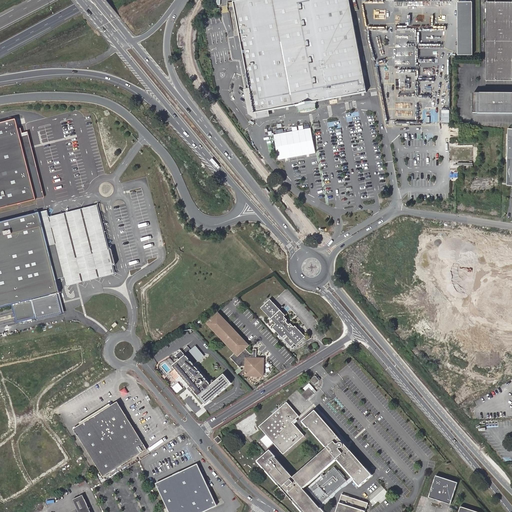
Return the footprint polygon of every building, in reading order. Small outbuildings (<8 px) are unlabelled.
[(242,0),(232,2),(254,113),(256,113),(268,111),(285,108),(297,105),(300,112),(301,112),(302,111),(303,111),(304,110),(306,110),(307,110),(309,110),(314,109),(314,102),(331,99),(333,98),(366,92),(348,0),(242,0)] [(461,55),(478,55),(478,2),(461,2),(461,55)] [(511,3),(486,3),(485,81),(511,81),(511,69),(511,68),(511,3)] [(511,94),(472,94),(472,114),(511,113),(511,94)] [(452,109),(443,109),(443,122),(452,122),(452,109)] [(268,111),(256,113),(257,119),(269,117),(268,111)] [(15,120),(0,123),(0,209),(36,200),(28,168),(31,168),(32,166),(24,136),(22,134),(19,135),(18,129),(15,120)] [(37,205),(45,203),(42,192),(91,180),(75,120),(22,133),(21,129),(18,129),(19,135),(22,134),(24,136),(32,166),(31,168),(28,168),(36,200),(37,205)] [(276,134),(281,159),(319,152),(314,127),(301,129),(300,125),(293,127),(294,131),(276,134)] [(45,203),(37,205),(39,212),(48,246),(51,245),(53,247),(60,277),(59,279),(65,278),(67,286),(77,283),(114,274),(97,205),(49,217),(45,203)] [(48,246),(39,212),(0,222),(0,308),(12,305),(17,323),(36,318),(32,300),(60,293),(56,279),(59,279),(60,277),(53,247),(51,245),(48,246)] [(270,299),(261,308),(276,324),(273,327),(282,338),(286,334),(288,336),(284,339),(293,349),(305,337),(295,326),(294,327),(291,323),(290,324),(288,324),(286,322),(286,320),(287,320),(284,316),(285,315),(270,299)] [(257,350),(253,350),(253,354),(250,354),(245,348),(248,345),(218,313),(207,323),(235,353),(230,357),(240,368),(242,366),(246,366),(245,375),(263,377),(264,358),(256,358),(257,350)] [(191,350),(200,360),(206,355),(197,344),(191,350)] [(186,356),(181,350),(175,355),(179,360),(173,365),(174,367),(176,370),(171,374),(176,379),(181,375),(183,378),(185,381),(185,380),(187,382),(186,382),(187,384),(188,383),(190,386),(187,388),(190,391),(193,389),(195,391),(194,392),(197,395),(197,394),(198,395),(197,396),(205,404),(231,383),(223,374),(210,385),(210,384),(210,383),(208,381),(207,381),(206,380),(206,379),(205,378),(204,377),(202,374),(201,374),(200,373),(201,372),(199,371),(198,370),(196,367),(195,367),(193,365),(194,364),(191,362),(189,359),(187,356),(186,356)] [(314,385),(319,380),(315,375),(310,380),(314,385)] [(174,386),(178,392),(184,388),(180,382),(174,386)] [(124,388),(119,391),(123,397),(128,393),(124,388)] [(306,400),(314,394),(309,388),(301,394),(306,400)] [(103,476),(147,449),(118,401),(74,429),(103,476)] [(298,416),(286,403),(259,426),(266,434),(273,442),(283,453),(304,435),(292,422),(298,416)] [(371,475),(315,411),(303,421),(308,427),(309,426),(327,447),(293,478),(274,457),(275,456),(270,450),(258,461),(302,511),(324,511),(321,508),(320,509),(302,488),(319,473),(323,470),(337,458),(355,478),(354,479),(359,485),(371,475)] [(273,442),(266,434),(261,439),(268,447),(273,442)] [(199,468),(192,466),(155,483),(168,511),(202,511),(212,508),(214,501),(199,468)] [(322,477),(309,488),(322,502),(347,480),(344,477),(345,476),(339,469),(338,470),(334,466),(324,475),(322,477)] [(450,504),(457,482),(435,475),(428,497),(450,504)] [(381,485),(367,498),(373,505),(378,501),(380,504),(389,495),(381,485)] [(364,511),(368,503),(342,494),(336,511),(364,511)] [(90,511),(83,495),(73,499),(79,511),(90,511)]
